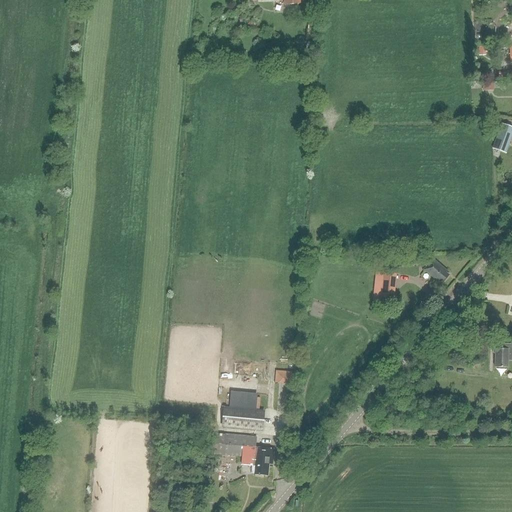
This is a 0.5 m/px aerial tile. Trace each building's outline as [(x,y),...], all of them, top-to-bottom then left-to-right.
[(511,127),(501,124),(494,143),(507,148),(511,135),(511,127)] [(400,255),(400,264),(422,263),(426,266),(423,270),(434,279),(435,278),(441,283),(448,276),(445,273),(447,271),(432,259),(430,261),(422,254),(400,255)] [(380,269),(380,287),(392,287),(392,269),(380,269)] [(511,343),(497,344),(495,344),(493,346),(493,353),(495,355),(495,368),(508,368),(508,361),(511,361),(511,343)] [(291,384),(291,370),(274,370),(274,383),(291,384)] [(227,428),(253,430),(262,431),(264,411),(255,410),(257,394),(230,391),(229,407),(223,407),(221,427),(227,428)] [(207,454),(241,457),(240,473),(267,475),(268,464),(272,464),(273,449),(254,448),(254,437),(216,434),(209,434),(207,454)]
